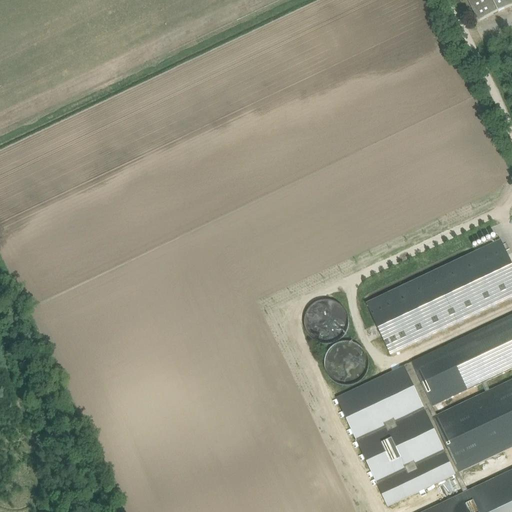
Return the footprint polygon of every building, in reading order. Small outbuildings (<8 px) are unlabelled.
[(511,6),(511,0),(468,0),(479,22),(511,6)] [(511,264),(501,240),(366,304),(391,355),(511,298),(511,264)] [(328,343),(353,331),(336,297),(304,313),(318,341),(326,338),(328,343)] [(511,369),(511,316),(412,363),(433,407),(482,384),(485,383),(511,369)] [(329,361),(346,386),(373,368),(353,339),(337,349),(340,353),(329,361)] [(511,381),(490,392),(485,383),(482,384),(486,393),(433,418),(459,473),(510,449),(511,448),(511,381)] [(511,511),(511,448),(510,449),(511,452),(511,470),(468,491),(459,473),(455,475),(463,493),(423,511),(511,511)]
